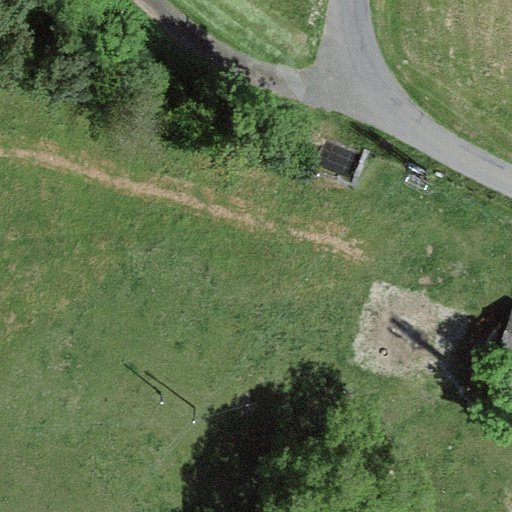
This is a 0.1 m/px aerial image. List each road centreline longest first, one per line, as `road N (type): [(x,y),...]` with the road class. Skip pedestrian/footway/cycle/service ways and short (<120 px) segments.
road 1 (residential): [(511,176),(368,93),(351,35),(352,0)]
road 2 (track): [(368,93),(294,72),(166,18),(149,0)]
